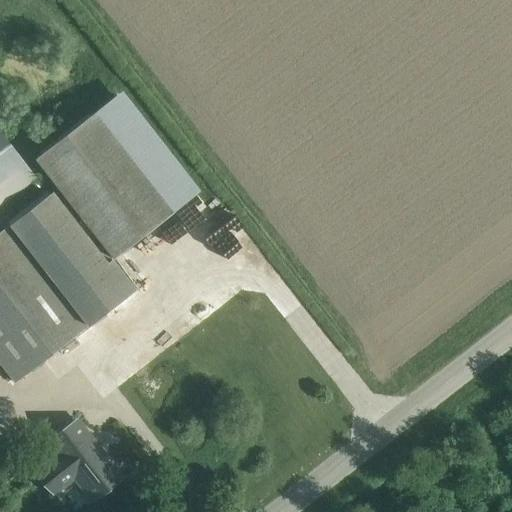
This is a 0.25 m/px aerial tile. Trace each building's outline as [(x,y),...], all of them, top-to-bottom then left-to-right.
[(36,157),(115,258),(171,214),(93,114),(36,157)] [(0,133),(0,204),(34,177),(0,133)] [(126,296),(48,194),(0,231),(0,363),(14,382),(126,296)] [(207,286),(217,274),(204,263),(194,276),(207,286)] [(92,447),(78,429),(62,441),(58,435),(47,443),(48,445),(47,446),(55,457),(53,459),(49,462),(44,466),(60,487),(74,476),(83,488),(87,485),(96,496),(120,477),(111,465),(108,467),(102,460),(105,457),(95,444),(92,447)] [(0,467),(16,455),(0,433),(0,467)] [(37,489),(16,471),(6,482),(27,500),(37,489)]
